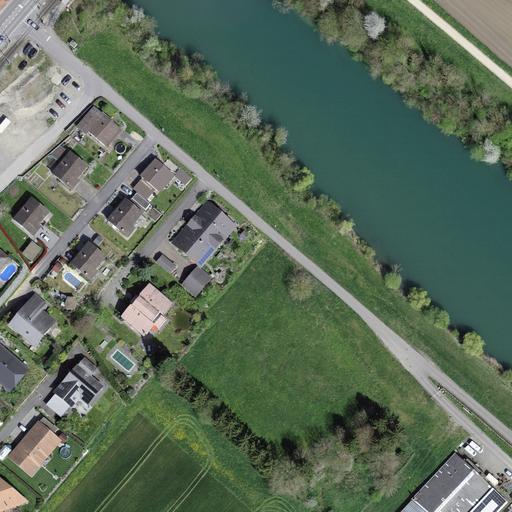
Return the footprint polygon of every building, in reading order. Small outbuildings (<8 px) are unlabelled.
[(94,108),(80,125),(104,146),(119,129),(94,108)] [(62,163),(53,174),(72,191),(73,190),(70,187),(87,167),(70,153),(70,154),(64,149),(56,158),(62,163)] [(156,161),(142,178),(157,191),(172,174),(156,161)] [(150,204),(137,193),(132,199),(145,210),(150,204)] [(32,199),(14,220),(34,236),(31,233),(48,213),(32,199)] [(125,200),(108,221),(127,237),(128,237),(125,234),(142,214),(125,200)] [(209,209),(198,222),(218,238),(229,226),(209,209)] [(198,222),(182,240),(189,246),(186,249),(193,255),(196,252),(202,258),(213,245),(215,248),(221,241),(218,238),(198,222)] [(89,244),(71,264),(88,278),(105,258),(89,244)] [(132,308),(123,318),(144,336),(153,326),(151,324),(152,322),(159,328),(166,320),(159,314),(160,312),(162,314),(171,304),(150,286),(141,296),(131,307),(132,308)] [(16,318),(11,325),(31,341),(37,334),(42,337),(54,324),(32,305),(21,318),(16,318)] [(0,348),(0,381),(10,390),(19,379),(13,373),(19,365),(0,348)] [(96,369),(85,359),(56,393),(71,406),(80,396),(88,403),(101,388),(89,378),(96,369)] [(24,442),(11,457),(30,474),(39,464),(36,462),(55,439),(39,425),(27,439),(29,441),(26,444),(24,442)] [(455,454),(411,501),(422,511),(469,511),(492,488),(455,454)] [(0,510),(25,501),(0,480),(0,510)] [(494,490),(473,511),(498,511),(507,502),(494,490)] [(422,511),(411,501),(401,511),(422,511)]
